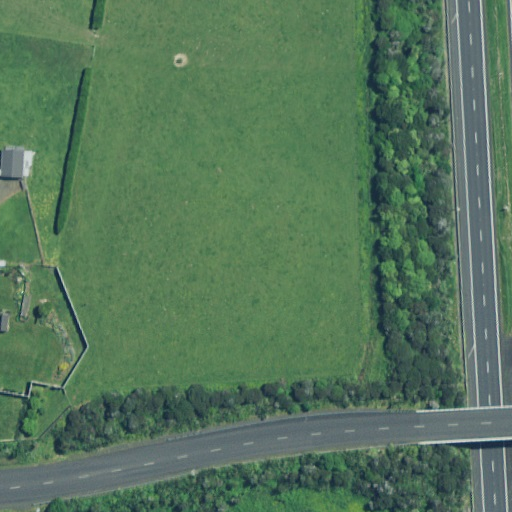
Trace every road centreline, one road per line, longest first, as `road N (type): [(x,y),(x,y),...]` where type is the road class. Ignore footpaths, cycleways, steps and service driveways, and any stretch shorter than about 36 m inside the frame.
road 1 (unclassified): [(511,423),(293,436),(0,487)]
road 2 (motorway): [(502,511),(465,0)]
